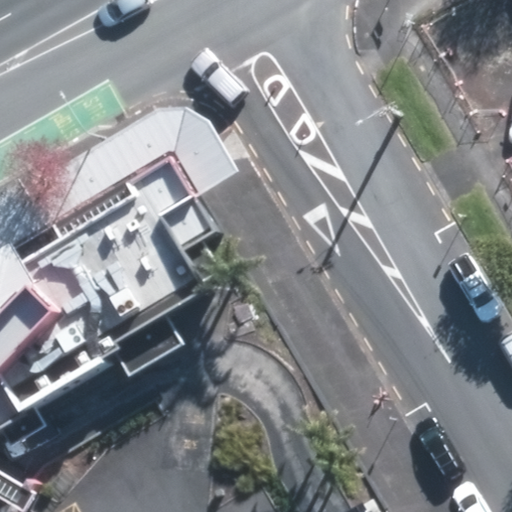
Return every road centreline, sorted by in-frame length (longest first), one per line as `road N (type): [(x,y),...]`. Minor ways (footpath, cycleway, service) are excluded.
road 1 (residential): [(511,454),(243,0)]
road 2 (primary): [(0,68),(131,0)]
